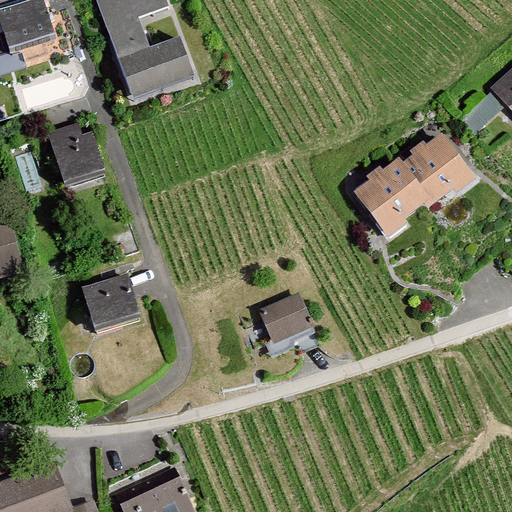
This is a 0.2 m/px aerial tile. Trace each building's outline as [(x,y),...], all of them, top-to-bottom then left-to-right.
[(0,55),(45,43),(32,0),(15,0),(0,4),(0,55)] [(155,0),(93,0),(87,3),(124,105),(187,82),(171,38),(141,49),(130,20),(159,10),(155,0)] [(511,66),(484,92),(511,121),(511,66)] [(82,136),(43,147),(55,190),(94,180),(82,136)] [(468,193),(438,143),(346,199),(377,248),(468,193)] [(114,276),(71,287),(82,331),(125,320),(114,276)] [(286,299),(250,312),(265,352),(301,338),(286,299)] [(0,511),(57,511),(41,464),(0,477),(0,511)] [(179,511),(162,471),(103,496),(109,511),(179,511)]
